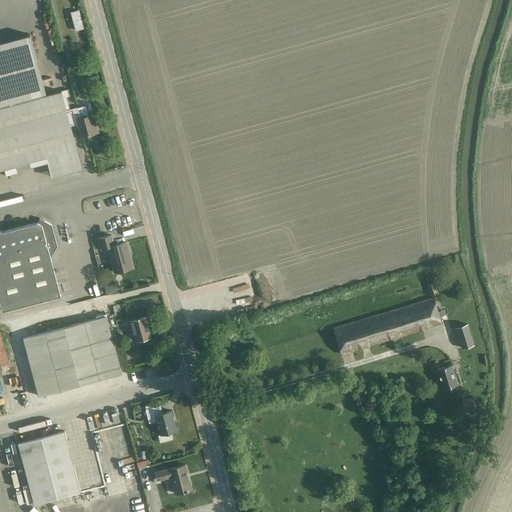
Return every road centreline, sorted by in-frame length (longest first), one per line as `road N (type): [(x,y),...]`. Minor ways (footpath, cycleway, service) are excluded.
road 1 (tertiary): [(194,376),(141,174)]
road 2 (residential): [(194,376),(0,428)]
road 3 (tertiary): [(141,174),(94,0)]
road 4 (residential): [(0,212),(141,174)]
road 5 (tertiary): [(230,511),(194,376)]
